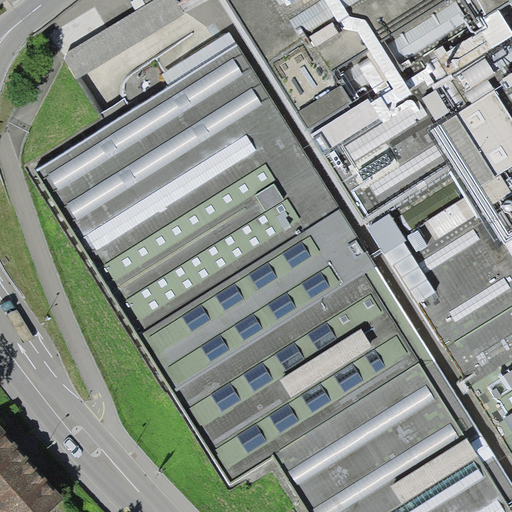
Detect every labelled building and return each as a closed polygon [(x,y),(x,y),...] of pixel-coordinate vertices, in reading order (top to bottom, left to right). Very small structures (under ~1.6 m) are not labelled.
[(67,53),(64,57),(77,79),(186,13),(178,0),(152,0),(135,10),(67,53)] [(135,10),(152,0),(135,0),(131,3),(135,10)] [(511,0),(225,0),(309,142),(360,225),(365,224),(440,350),(511,456),(511,0)] [(236,43),(229,31),(162,75),(169,86),(236,43)] [(169,86),(35,169),(229,487),(275,458),(308,511),(511,511),(511,481),(435,360),(236,43),(169,86)] [(0,511),(47,511),(64,498),(0,422),(0,511)]
